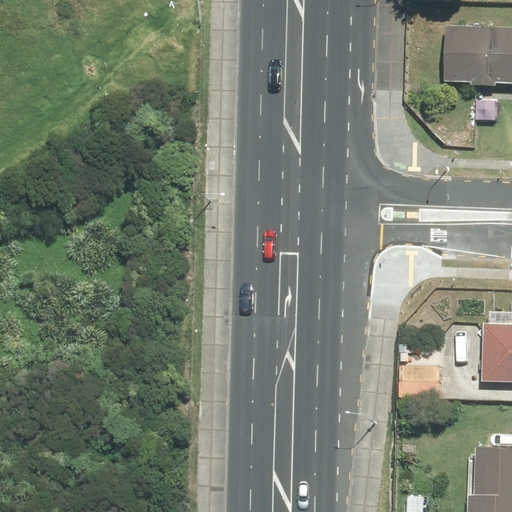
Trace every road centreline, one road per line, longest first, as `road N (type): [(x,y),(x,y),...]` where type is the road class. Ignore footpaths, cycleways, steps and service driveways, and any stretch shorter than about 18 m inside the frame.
road 1 (primary): [(291,248),(282,511)]
road 2 (residential): [(511,241),(291,248)]
road 3 (residential): [(293,182),(511,197)]
road 4 (primary): [(298,0),(293,182)]
